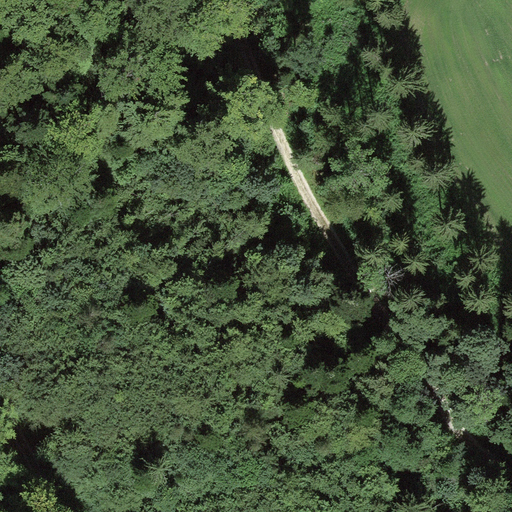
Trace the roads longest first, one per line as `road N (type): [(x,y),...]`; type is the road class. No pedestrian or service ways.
road 1 (track): [(238,0),(246,59),(287,164),(446,415),(494,471),(511,479)]
road 2 (track): [(0,398),(28,437),(60,511)]
